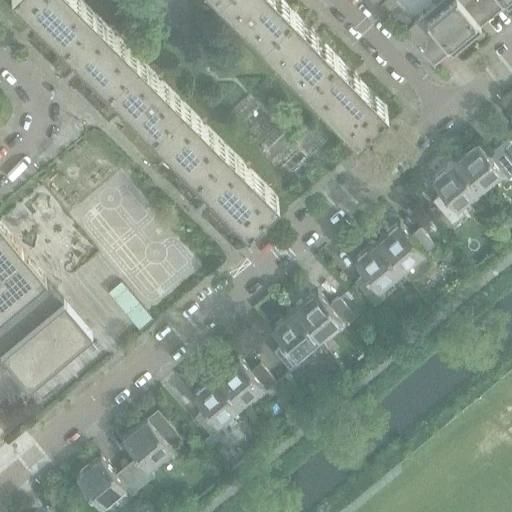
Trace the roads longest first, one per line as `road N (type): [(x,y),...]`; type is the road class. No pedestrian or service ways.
road 1 (residential): [(0,475),(446,114)]
road 2 (residential): [(334,0),(446,114)]
road 3 (residential): [(0,162),(48,120),(0,60)]
